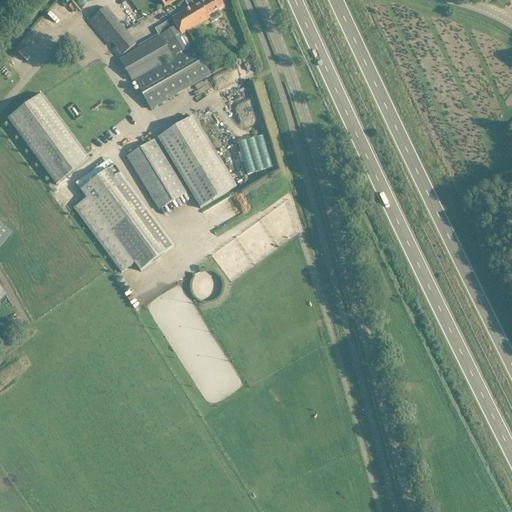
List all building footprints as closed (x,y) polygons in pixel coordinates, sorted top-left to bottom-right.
[(177,26),(162,35),(174,57),(195,45),(188,32),(210,19),(211,21),(214,21),(221,17),(221,14),(219,10),(224,7),(219,0),(203,0),(195,5),(191,0),(188,0),(186,2),(190,8),(172,19),(177,26)] [(106,8),(89,22),(95,29),(109,46),(113,43),(116,47),(112,51),(119,58),(136,45),(112,16),(106,8)] [(161,35),(120,60),(132,81),(174,57),(161,35)] [(195,47),(135,81),(151,109),(211,75),(195,47)] [(8,119),(57,185),(91,160),(43,94),(8,119)] [(158,139),(200,208),(237,186),(195,116),(158,139)] [(240,143),(249,174),(273,167),(264,136),(240,143)] [(156,140),(127,157),(159,210),(188,193),(156,140)] [(87,198),(74,207),(121,271),(122,273),(135,263),(141,270),(175,245),(116,164),(103,174),(98,167),(76,183),(81,190),(87,198)] [(0,247),(12,233),(0,222),(0,247)]
